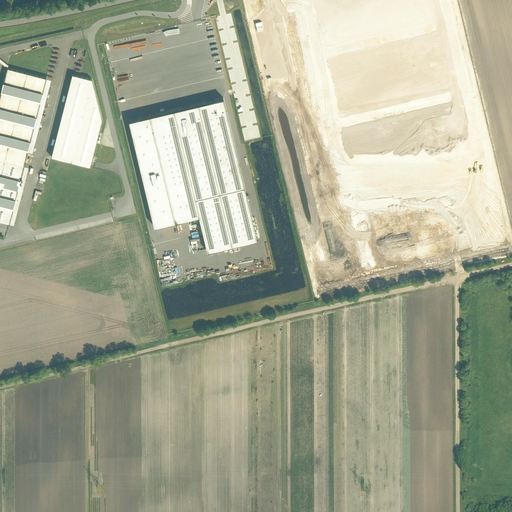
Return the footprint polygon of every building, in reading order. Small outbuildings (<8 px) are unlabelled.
[(443,0),(307,0),(339,130),(370,264),(500,234),(443,0)] [(51,78),(7,67),(0,95),(0,219),(15,223),(51,78)] [(93,78),(72,73),(51,157),(91,167),(103,120),(93,78)] [(288,90),(279,92),(281,100),(289,97),(288,90)] [(226,99),(130,121),(154,227),(201,216),(209,254),(258,243),(226,99)]
